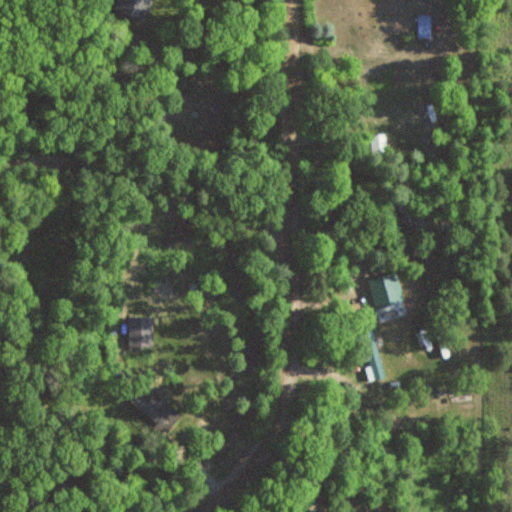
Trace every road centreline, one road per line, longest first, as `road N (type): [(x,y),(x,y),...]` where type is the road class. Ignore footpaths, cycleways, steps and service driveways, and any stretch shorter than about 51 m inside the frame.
road 1 (residential): [(185,511),(267,447),(284,393),(285,0)]
road 2 (residential): [(290,236),(101,167),(42,156),(0,170)]
